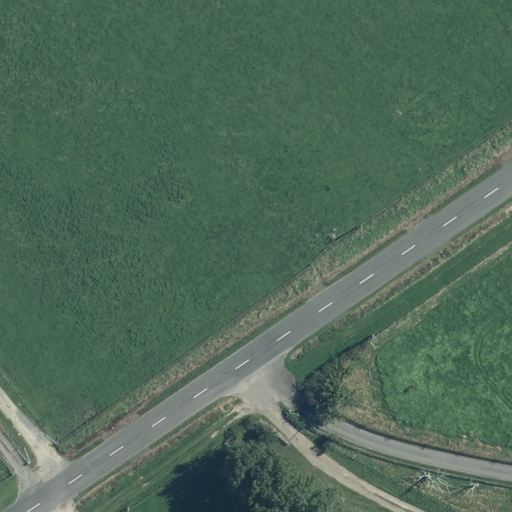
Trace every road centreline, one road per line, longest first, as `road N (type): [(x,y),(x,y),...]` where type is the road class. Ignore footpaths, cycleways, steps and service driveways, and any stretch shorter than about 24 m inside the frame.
road 1 (unclassified): [(511,200),(54,511)]
road 2 (unknown): [(411,511),(349,483),(309,452),(247,380)]
